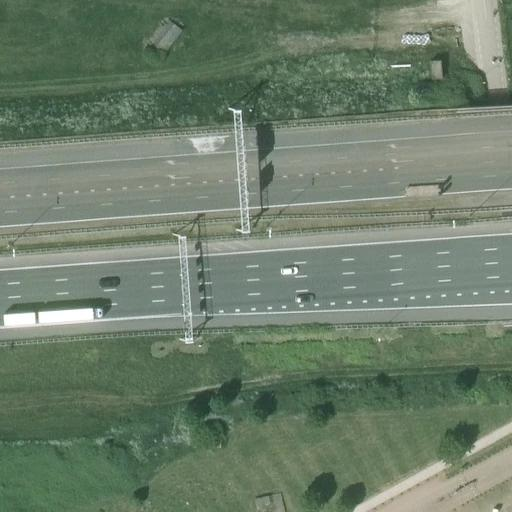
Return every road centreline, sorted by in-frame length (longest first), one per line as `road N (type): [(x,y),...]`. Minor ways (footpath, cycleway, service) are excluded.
road 1 (motorway): [(511,162),(0,199)]
road 2 (motorway): [(0,293),(511,259)]
road 3 (track): [(464,0),(437,1),(409,32),(372,43),(0,90)]
road 4 (tertiary): [(511,197),(481,0)]
